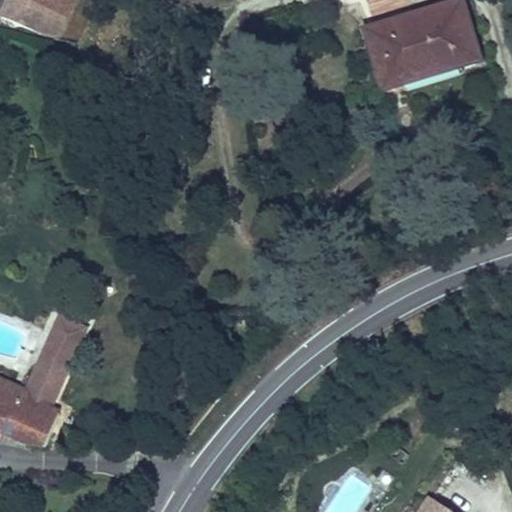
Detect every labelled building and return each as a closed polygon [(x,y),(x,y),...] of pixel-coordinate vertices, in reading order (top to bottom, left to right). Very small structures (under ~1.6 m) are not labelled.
[(71,11),(46,0),(5,0),(0,13),(0,16),(44,36),(59,38),(71,11)] [(46,0),(71,11),(76,0),(46,0)] [(384,92),(408,85),(405,78),(456,62),(459,70),(482,63),(463,2),(366,32),(384,92)] [(408,85),(459,70),(456,62),(405,78),(408,85)] [(55,408),(90,329),(59,315),(27,388),(28,389),(25,395),(55,408)] [(0,434),(0,435),(25,445),(44,449),(61,411),(55,408),(25,395),(28,389),(27,388),(0,376),(0,434)]
